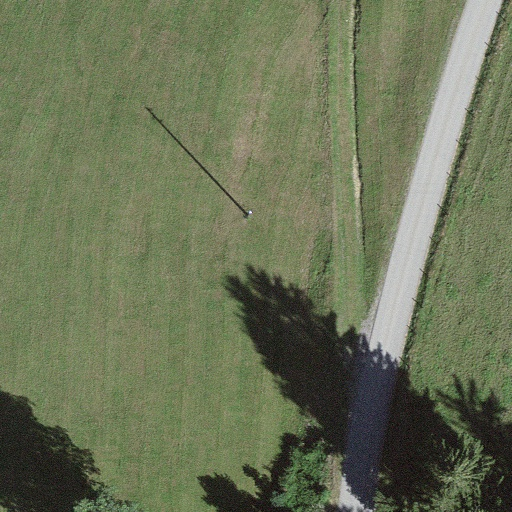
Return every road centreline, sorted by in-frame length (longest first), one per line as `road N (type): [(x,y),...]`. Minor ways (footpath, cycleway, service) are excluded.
road 1 (unclassified): [(488,0),(418,219),(375,392),(358,511)]
road 2 (track): [(375,392),(355,307),(348,0)]
